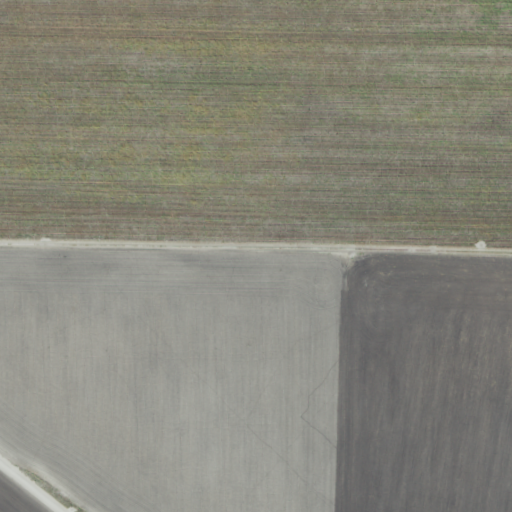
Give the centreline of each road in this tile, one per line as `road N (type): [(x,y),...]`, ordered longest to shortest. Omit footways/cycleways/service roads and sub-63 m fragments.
road 1 (residential): [(0,254),(511,245)]
road 2 (residential): [(127,511),(0,408)]
